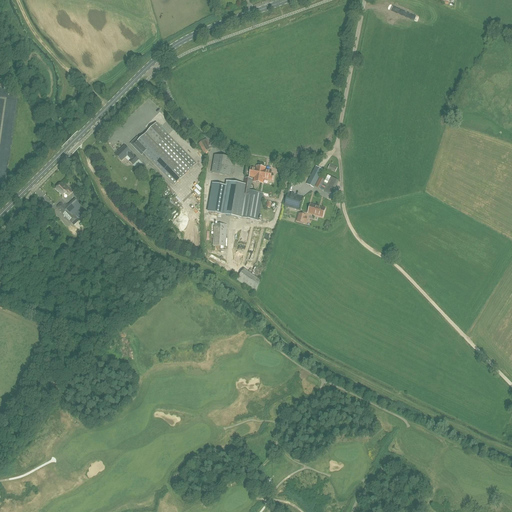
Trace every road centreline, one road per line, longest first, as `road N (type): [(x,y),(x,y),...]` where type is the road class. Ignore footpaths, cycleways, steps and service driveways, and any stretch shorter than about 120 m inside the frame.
road 1 (secondary): [(0,213),(159,57),(203,30),(284,0)]
road 2 (track): [(511,385),(352,229),(338,145)]
road 3 (unclassified): [(338,145),(364,0)]
